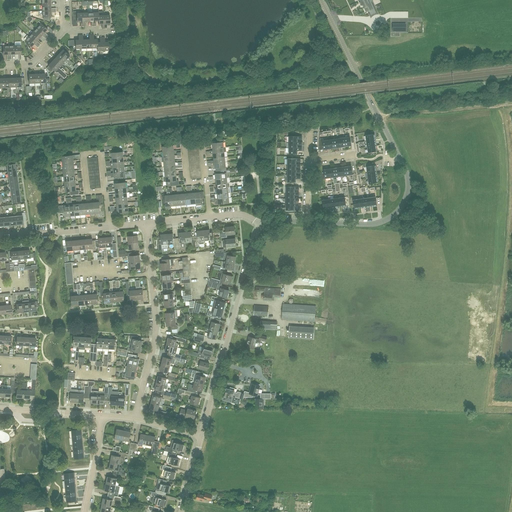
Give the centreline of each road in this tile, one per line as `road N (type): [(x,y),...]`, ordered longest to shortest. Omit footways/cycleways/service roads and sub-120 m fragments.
road 1 (unclassified): [(305,222),(386,220),(408,187),(320,0)]
road 2 (residential): [(200,436),(260,226)]
road 3 (residential): [(135,418),(156,336),(146,223)]
